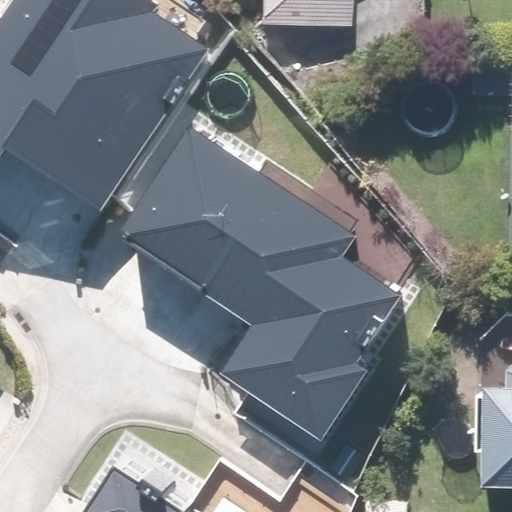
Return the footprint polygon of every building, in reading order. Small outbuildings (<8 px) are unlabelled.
[(147,0),(10,0),(0,16),(0,159),(7,164),(13,156),(103,213),(208,51),(153,16),(159,7),(147,0)] [(263,0),(263,25),(358,29),(358,0),(263,0)] [(195,124),(123,230),(253,317),(219,367),(318,433),(407,302),(341,258),(357,234),(195,124)] [(511,372),(505,379),(504,389),(489,388),(486,445),(501,445),(499,482),(511,482),(511,372)] [(221,511),(217,509),(227,495),(134,427),(71,511),(221,511)]
